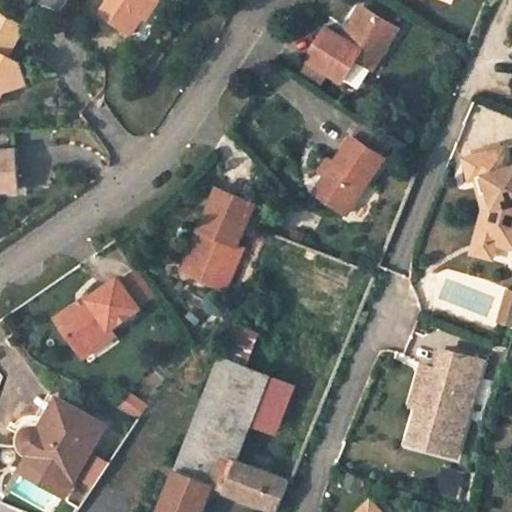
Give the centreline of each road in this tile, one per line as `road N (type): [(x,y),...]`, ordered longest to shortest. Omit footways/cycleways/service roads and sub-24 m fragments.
road 1 (residential): [(265,0),(156,159),(0,271)]
road 2 (residential): [(391,281),(305,511)]
